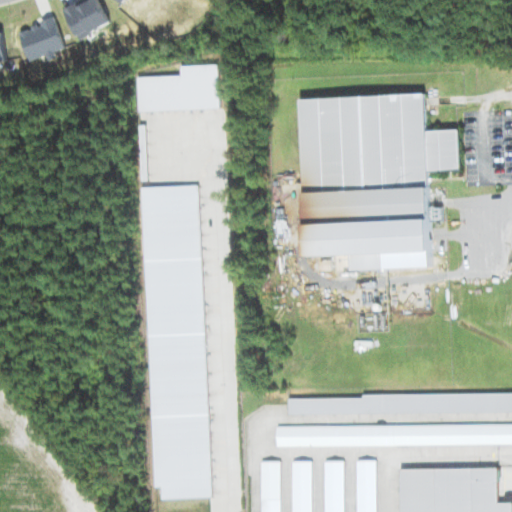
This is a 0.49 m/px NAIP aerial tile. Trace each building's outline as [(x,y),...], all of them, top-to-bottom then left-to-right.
[(307,256),(339,255),(340,268),(347,270),(387,268),(387,253),(433,251),(430,171),(447,170),(450,161),(464,160),(462,130),(431,131),(430,95),(364,97),(351,102),(365,106),(368,113),(360,113),(363,118),(358,121),(353,138),(357,147),(357,158),(355,166),(329,166),(328,159),(323,158),(318,146),(314,160),(304,164),(307,256)] [(358,511),(377,511),(377,460),(358,460),(358,511)] [(261,461),(261,511),(281,511),(281,461),(261,461)] [(293,511),(312,511),(312,461),(293,461),(293,511)] [(345,511),(345,461),(325,461),(325,511),(345,511)] [(400,511),(511,511),(511,501),(499,502),(499,468),(401,469),(400,511)]
